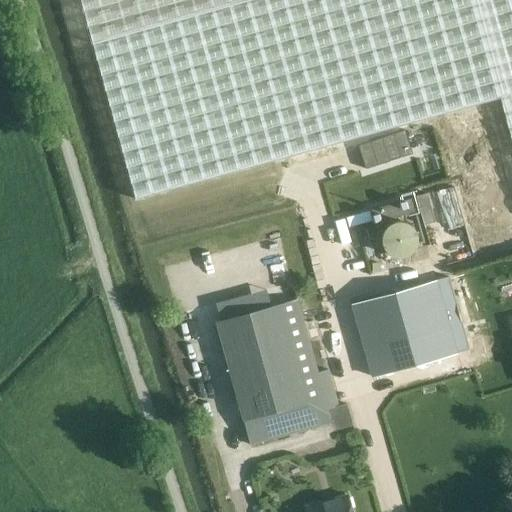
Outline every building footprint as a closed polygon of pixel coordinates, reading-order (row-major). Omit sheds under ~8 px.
[(511,0),(80,0),(141,212),(500,109),(511,150),(511,0)] [(426,192),(414,195),(422,224),(434,221),(426,192)] [(413,212),(409,199),(369,210),(373,223),(413,212)] [(458,206),(435,212),(449,259),(472,252),(458,206)] [(380,236),(380,237),(380,239),(380,242),(381,245),(382,248),(384,251),(386,253),(389,255),(392,256),(395,257),(398,257),(401,257),(404,256),(407,255),(410,253),(412,251),(414,248),(415,245),(416,242),(416,239),(416,236),(415,233),(414,230),(412,227),(410,225),(407,223),(404,222),(401,221),(398,221),(395,221),(392,222),(389,223),(386,225),(384,227),(382,230),(381,233),(380,236)] [(448,277),(436,280),(436,279),(349,303),(370,377),(456,353),(456,352),(468,349),(448,277)] [(327,370),(317,373),(297,300),(301,299),(297,284),(275,290),(276,295),(223,309),(225,318),(213,321),(241,420),(248,445),(330,423),(337,430),(351,426),(345,404),(337,406),(327,370)] [(350,511),(346,494),(305,506),(306,511),(350,511)]
